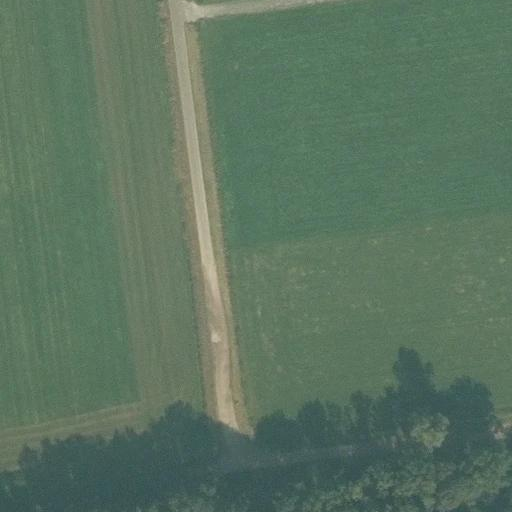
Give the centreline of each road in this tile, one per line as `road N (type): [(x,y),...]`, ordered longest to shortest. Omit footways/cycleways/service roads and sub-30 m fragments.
road 1 (unclassified): [(238,469),(174,0)]
road 2 (track): [(75,511),(238,469),(511,430)]
